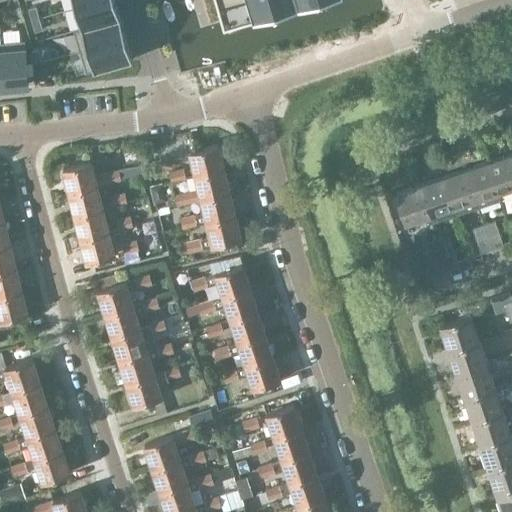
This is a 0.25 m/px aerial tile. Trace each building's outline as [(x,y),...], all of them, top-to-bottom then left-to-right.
[(114,0),(98,0),(75,7),(81,27),(73,29),(73,30),(120,16),(114,0)] [(217,0),(224,21),(295,0),(217,0)] [(28,8),(31,20),(39,18),(35,6),(28,8)] [(79,51),(126,37),(120,16),(73,30),(79,51)] [(42,29),(39,18),(31,20),(35,31),(42,29)] [(79,51),(86,73),(132,59),(126,37),(79,51)] [(24,40),(1,43),(5,86),(28,84),(24,40)] [(32,62),(40,61),(39,49),(31,50),(32,62)] [(33,62),(34,79),(47,78),(45,61),(33,62)] [(196,175),(223,168),(218,144),(190,151),(196,175)] [(498,192),(511,187),(511,154),(488,161),(498,192)] [(69,192),(97,184),(106,182),(106,183),(121,179),(120,179),(118,169),(94,174),(91,161),(63,168),(69,192)] [(478,207),(501,200),(498,192),(488,161),(465,169),(478,207)] [(142,164),(118,169),(120,179),(144,174),(142,164)] [(171,181),(185,177),(183,167),(169,170),(171,181)] [(175,196),(177,204),(201,198),(229,191),(223,168),(196,175),(199,188),(190,190),(189,189),(174,193),(175,196)] [(455,215),(478,207),(465,169),(442,177),(455,215)] [(432,222),(455,215),(442,177),(419,184),(429,215),(432,222)] [(162,182),(151,185),(155,202),(167,199),(162,182)] [(75,215),(102,208),(97,184),(69,192),(75,215)] [(406,223),(429,215),(419,184),(395,192),(406,223)] [(201,198),(204,212),(181,218),(183,229),(207,223),(207,221),(235,215),(229,191),(201,198)] [(112,206),(127,202),(124,192),(110,196),(112,206)] [(175,196),(167,200),(169,206),(177,204),(175,196)] [(80,238),(108,231),(102,208),(75,215),(80,238)] [(207,221),(207,223),(210,235),(201,237),(201,238),(186,242),(189,251),(212,244),(212,245),(218,244),(220,254),(237,249),(235,240),(240,238),(235,215),(207,221)] [(118,229),(133,226),(130,216),(116,219),(118,229)] [(0,245),(10,243),(4,220),(0,221),(0,245)] [(484,224),(493,249),(503,245),(495,221),(484,224)] [(480,253),(493,249),(484,224),(472,228),(480,253)] [(108,231),(80,238),(86,262),(114,255),(108,231)] [(437,240),(446,264),(457,261),(449,236),(437,240)] [(124,252),(137,249),(135,239),(121,243),(124,252)] [(435,268),(446,264),(437,240),(426,243),(430,254),(435,268)] [(0,270),(16,267),(10,243),(0,245),(0,270)] [(430,254),(407,261),(410,268),(412,275),(422,272),(435,268),(430,254)] [(243,264),(191,281),(195,294),(219,286),(223,297),(250,288),(243,264)] [(0,295),(21,290),(16,267),(0,270),(0,295)] [(138,287),(152,282),(149,272),(135,276),(138,287)] [(95,280),(98,290),(117,283),(114,274),(95,280)] [(133,304),(133,303),(126,281),(98,290),(105,313),(133,304)] [(257,311),(250,288),(214,300),(216,307),(218,312),(227,309),(230,319),(257,311)] [(21,290),(0,295),(0,320),(0,321),(27,314),(21,290)] [(112,336),(140,327),(136,312),(144,309),(144,311),(160,306),(157,296),(133,303),(133,304),(105,313),(112,336)] [(216,307),(214,300),(213,297),(199,302),(202,312),(216,307)] [(237,342),(265,333),(257,311),(230,319),(237,342)] [(448,349),(479,339),(471,315),(440,325),(448,349)] [(119,359),(147,350),(143,337),(152,334),(152,333),(167,329),(164,319),(140,327),(112,336),(119,359)] [(209,335),(224,331),(221,320),(206,324),(209,335)] [(237,342),(230,345),(229,345),(232,354),(240,352),(245,364),(272,356),(265,333),(237,342)] [(456,373),(486,362),(479,339),(448,349),(456,373)] [(127,381),(154,373),(150,358),(159,355),(159,356),(174,351),(170,342),(147,350),(119,359),(127,381)] [(217,358),(231,353),(228,342),(214,347),(217,358)] [(272,356),(238,367),(237,368),(239,377),(248,374),(252,386),(279,380),(272,356)] [(13,390),(40,381),(32,358),(6,367),(0,368),(0,380),(10,378),(13,390)] [(486,362),(456,373),(464,396),(494,386),(490,372),(500,368),(497,359),(486,362)] [(166,410),(162,396),(158,384),(167,381),(167,379),(180,374),(177,365),(154,373),(127,381),(134,405),(153,399),(158,413),(166,410)] [(224,381),(239,376),(236,365),(221,370),(224,381)] [(21,413),(47,404),(40,381),(13,390),(3,393),(0,394),(0,405),(6,404),(6,405),(17,401),(21,413)] [(472,420),(502,410),(494,386),(464,396),(467,407),(465,407),(469,419),(471,418),(472,420)] [(24,422),(28,435),(55,427),(47,404),(21,413),(24,422)] [(266,413),(274,437),(301,427),(293,404),(285,407),(266,413)] [(172,435),(145,444),(152,467),(180,458),(175,444),(199,436),(196,427),(214,421),(210,407),(189,414),(193,427),(172,435)] [(246,431),(259,426),(253,409),(240,413),(243,419),(246,431)] [(510,433),(509,431),(502,410),(472,420),(479,443),(510,433)] [(10,415),(9,415),(0,418),(0,431),(14,426),(10,415)] [(35,458),(62,449),(55,427),(28,435),(17,438),(4,443),(7,452),(20,447),(31,443),(35,458)] [(281,459),(309,450),(301,427),(274,437),(281,459)] [(487,467),(511,458),(511,430),(509,431),(510,433),(479,443),(487,467)] [(251,444),(232,449),(235,458),(253,452),(253,454),(267,449),(264,439),(251,444)] [(35,458),(25,461),(11,466),(15,476),(28,472),(39,468),(43,482),(70,473),(62,449),(35,458)] [(180,458),(152,467),(160,490),(187,481),(183,466),(191,464),(192,463),(193,464),(205,459),(202,450),(189,455),(180,458)] [(289,482),(317,473),(309,450),(281,459),(271,463),(271,462),(258,467),(261,477),(275,472),(276,474),(285,471),(289,481),(289,482)] [(245,457),(236,460),(239,472),(249,469),(245,457)] [(495,491),(511,484),(511,458),(487,467),(495,491)] [(213,483),(223,480),(220,470),(211,474),(213,483)] [(297,505),(324,496),(317,473),(289,482),(289,481),(279,484),(279,485),(266,490),(269,500),(283,494),(292,491),(297,505)] [(187,481),(160,490),(167,511),(169,511),(195,504),(204,501),(199,487),(213,483),(211,474),(187,481)] [(20,482),(0,488),(0,497),(2,504),(24,497),(20,482)] [(511,484),(495,491),(502,511),(509,511),(511,511),(511,484)] [(86,511),(80,492),(53,501),(52,498),(43,501),(42,497),(29,501),(30,505),(28,506),(30,511),(45,511),(56,509),(56,511),(86,511)] [(232,492),(218,496),(221,505),(223,511),(236,506),(232,492)] [(204,501),(195,504),(197,511),(200,511),(207,510),(221,505),(218,496),(204,501)] [(329,511),(324,496),(297,505),(287,508),(274,511),(329,511)]
